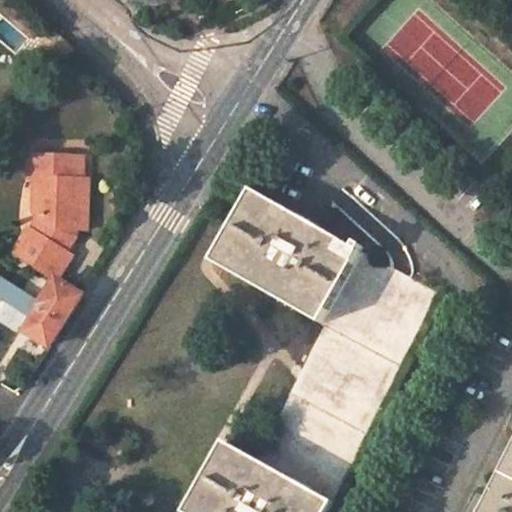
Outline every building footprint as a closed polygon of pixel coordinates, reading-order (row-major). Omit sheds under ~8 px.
[(81,154),(42,154),(42,160),(25,160),(25,179),(34,179),(34,210),(40,211),(39,226),(34,234),(28,230),(12,254),(55,280),(70,256),(64,252),(73,239),(73,229),(83,229),(85,178),(80,178),(81,154)] [(361,251),(253,191),(214,263),(322,324),(361,251)] [(440,291),(361,251),(274,424),(352,463),(440,291)] [(0,322),(18,334),(39,301),(0,276),(0,322)] [(44,310),(27,334),(50,348),(82,298),(56,281),(39,306),(44,310)] [(332,511),(335,506),(214,437),(177,510),(180,511),(332,511)] [(511,511),(511,439),(477,511),(511,511)]
